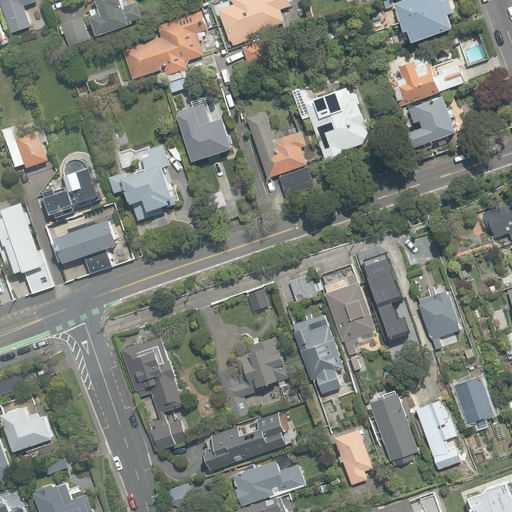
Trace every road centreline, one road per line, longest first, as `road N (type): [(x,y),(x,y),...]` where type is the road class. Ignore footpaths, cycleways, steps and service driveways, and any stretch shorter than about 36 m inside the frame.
road 1 (tertiary): [(511,153),(71,307)]
road 2 (residential): [(71,307),(144,511)]
